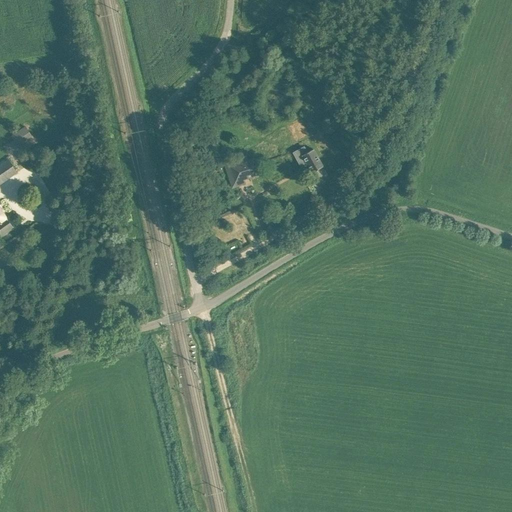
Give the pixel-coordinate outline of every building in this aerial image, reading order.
[(32,136),(25,126),(11,135),(17,145),(32,136)] [(304,145),(292,152),(301,169),(307,165),(311,173),(323,166),(313,149),(307,152),(304,145)] [(223,162),(232,188),(245,184),(243,180),(259,175),(254,157),(247,159),(246,155),(223,162)] [(0,183),(17,172),(7,158),(0,163),(0,183)] [(6,218),(0,207),(0,236),(13,228),(6,218)] [(198,234),(210,231),(208,222),(195,225),(198,234)]
